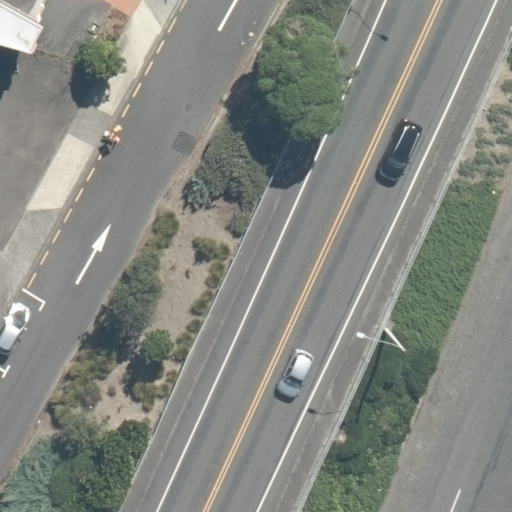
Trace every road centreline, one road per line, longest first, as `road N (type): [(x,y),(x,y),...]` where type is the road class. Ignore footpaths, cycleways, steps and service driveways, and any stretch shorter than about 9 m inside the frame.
road 1 (secondary): [(204,511),(433,0)]
road 2 (unclassified): [(0,431),(234,0)]
road 3 (residential): [(511,347),(449,511)]
